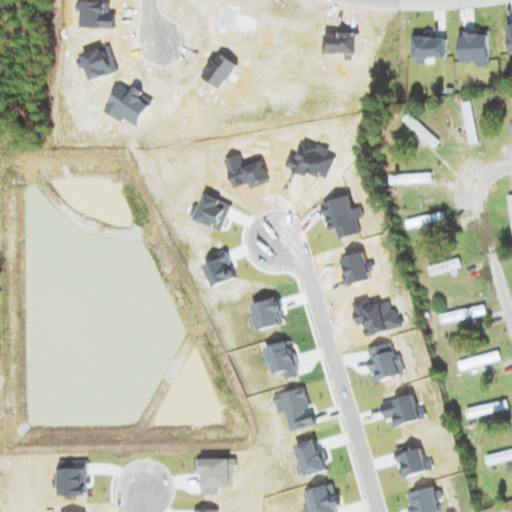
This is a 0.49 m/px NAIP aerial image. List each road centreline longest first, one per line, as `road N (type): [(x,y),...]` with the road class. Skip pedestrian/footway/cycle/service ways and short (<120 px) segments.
road 1 (residential): [(378,511),(304,263),(277,239)]
road 2 (residential): [(497,170),(484,182),(481,218),(511,318)]
